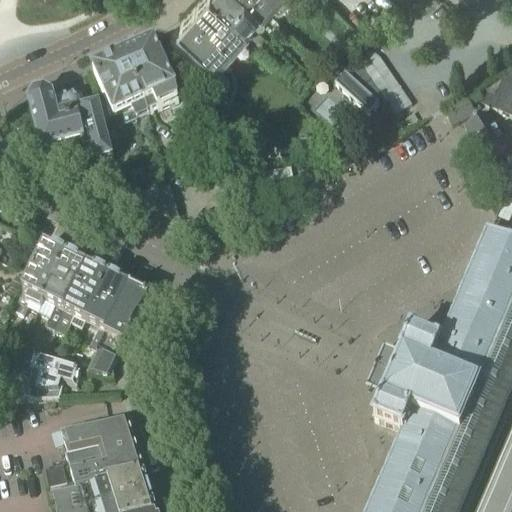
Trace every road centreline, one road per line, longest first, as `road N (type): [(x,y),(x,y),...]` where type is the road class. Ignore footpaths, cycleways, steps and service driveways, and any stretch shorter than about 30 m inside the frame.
road 1 (residential): [(174,511),(136,381),(182,280)]
road 2 (residential): [(0,182),(182,280)]
road 3 (tertiary): [(0,81),(156,0)]
